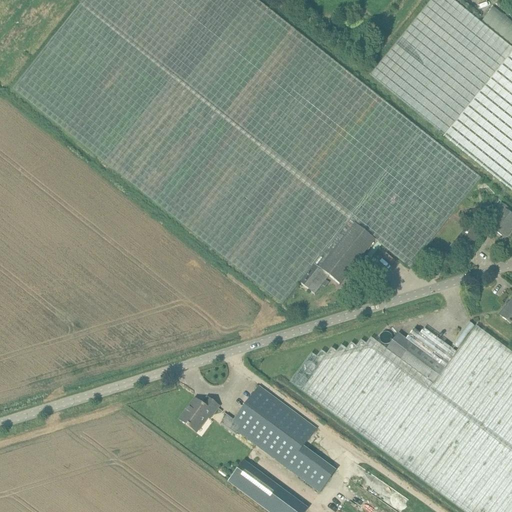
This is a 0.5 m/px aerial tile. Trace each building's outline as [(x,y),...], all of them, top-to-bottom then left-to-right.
[(275,298),(282,305),(300,283),(315,295),(329,276),(339,284),(375,240),(410,268),(424,251),(481,179),(257,0),(82,0),(12,89),(275,298)] [(450,0),(430,0),(369,77),(511,191),(511,20),(493,7),(480,23),(450,0)] [(511,226),(511,216),(511,215),(504,210),(506,207),(501,202),(494,210),(501,216),(497,220),(491,228),(503,237),(509,229),(508,228),(511,225),(511,226)] [(451,247),(463,257),(483,233),(476,226),(470,222),(457,240),(451,247)] [(511,299),(507,306),(509,307),(501,316),(511,325),(511,299)] [(511,511),(511,353),(476,326),(459,349),(456,353),(424,329),(420,334),(414,329),(406,340),(398,334),(386,350),(371,338),(366,344),(361,341),(356,347),(351,343),(346,350),(341,346),(336,352),(331,349),(327,355),(321,351),(317,358),(311,354),(290,383),(463,511),(511,511)] [(259,387),(230,426),(238,432),(320,493),(331,478),(298,454),(304,446),(316,430),(259,387)] [(194,432),(197,434),(209,419),(210,420),(214,414),(219,407),(207,398),(202,405),(195,399),(179,420),(187,426),(194,432)] [(228,482),(269,511),(305,511),(308,509),(244,461),(228,482)]
